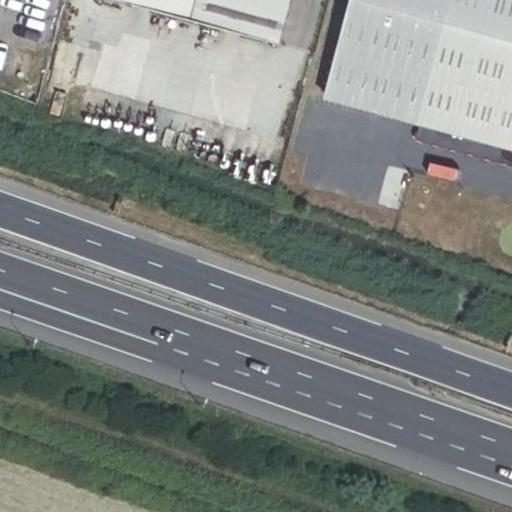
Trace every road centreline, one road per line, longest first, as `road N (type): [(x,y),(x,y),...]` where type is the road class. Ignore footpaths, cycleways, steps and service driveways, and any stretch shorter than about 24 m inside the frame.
road 1 (trunk): [(511,391),(0,209)]
road 2 (motorway): [(44,284),(511,450)]
road 3 (track): [(320,511),(0,401)]
